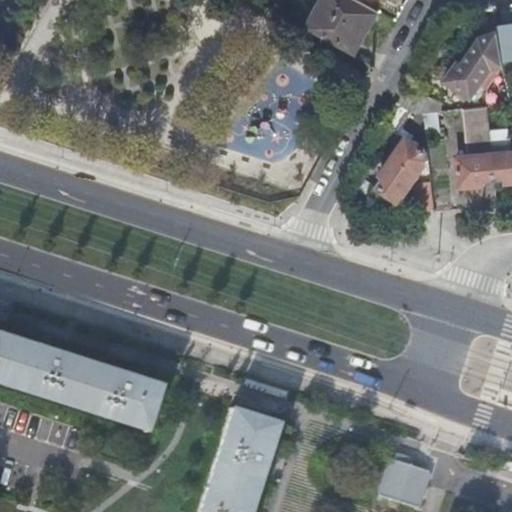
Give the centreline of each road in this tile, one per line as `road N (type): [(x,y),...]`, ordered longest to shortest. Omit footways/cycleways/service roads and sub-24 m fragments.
road 1 (primary): [(0,250),(433,393)]
road 2 (primary): [(290,259),(0,170)]
road 3 (residential): [(433,0),(290,259)]
road 4 (primary): [(461,312),(290,259)]
